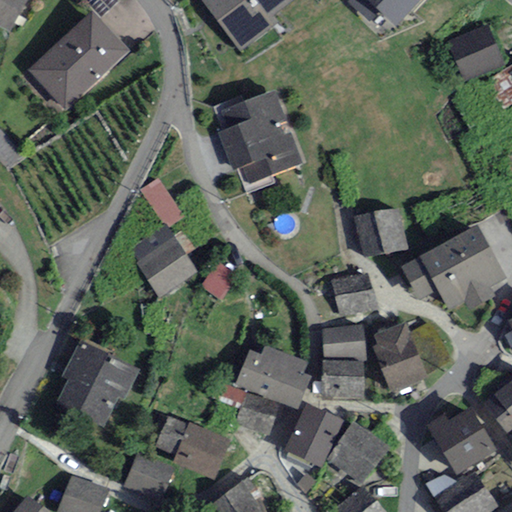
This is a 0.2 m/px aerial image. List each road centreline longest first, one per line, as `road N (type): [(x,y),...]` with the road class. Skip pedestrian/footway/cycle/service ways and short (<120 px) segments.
road 1 (residential): [(174,95),(0,434)]
road 2 (residential): [(406,511),(419,417),(475,353),(511,287)]
road 3 (residential): [(174,95),(206,186),(238,241)]
